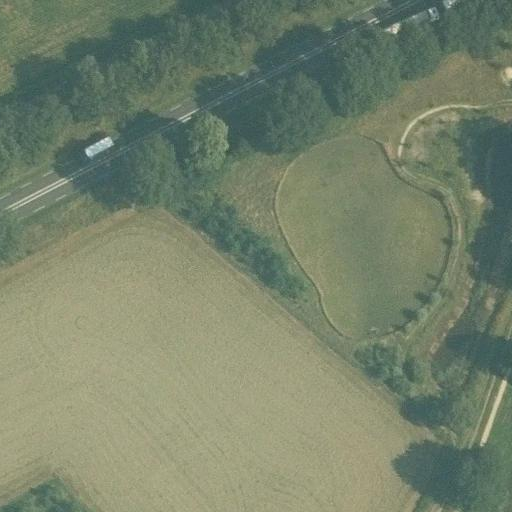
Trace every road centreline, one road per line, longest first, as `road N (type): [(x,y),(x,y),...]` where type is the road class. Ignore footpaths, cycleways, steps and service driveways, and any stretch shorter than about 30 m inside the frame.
road 1 (primary): [(0,214),(415,0)]
road 2 (unclassified): [(0,125),(243,0)]
road 3 (track): [(511,322),(437,511)]
